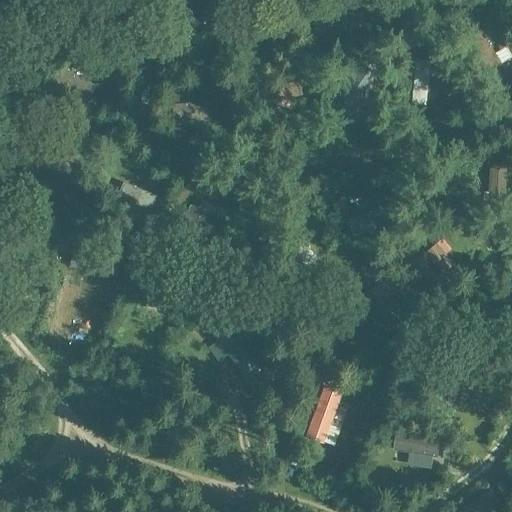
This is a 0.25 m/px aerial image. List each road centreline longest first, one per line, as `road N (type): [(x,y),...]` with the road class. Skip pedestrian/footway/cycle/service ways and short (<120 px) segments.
road 1 (track): [(511,126),(339,163),(179,147),(150,130),(129,0)]
road 2 (track): [(0,492),(42,465),(94,453),(311,511)]
road 3 (track): [(0,126),(18,71),(44,33),(104,2),(128,5)]
road 4 (track): [(423,511),(491,462),(511,430)]
